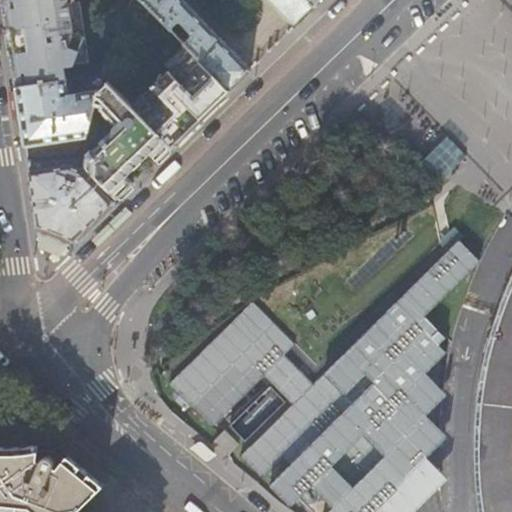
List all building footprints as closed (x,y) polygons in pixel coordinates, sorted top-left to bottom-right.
[(85,53),(79,9),(73,9),(72,0),(2,0),(11,50),(16,87),(66,80),(62,56),(85,53)] [(141,0),(178,38),(185,31),(188,31),(190,35),(193,40),(197,43),(202,45),(202,50),(196,56),(229,90),(250,69),(181,0),(269,0),(294,26),(315,6),(309,0),(141,0)] [(393,79),(504,191),(511,183),(511,16),(496,0),(464,0),(417,46),(422,51),(393,79)] [(202,116),(229,90),(196,56),(184,44),(162,66),(167,71),(163,74),(159,73),(158,79),(152,84),(153,85),(132,106),(171,146),(202,116)] [(101,75),(89,76),(91,92),(69,95),(66,80),(16,87),(21,117),(25,145),(87,137),(87,135),(91,120),(95,103),(98,94),(102,76),(101,75)] [(98,94),(95,103),(102,105),(101,108),(117,124),(115,130),(88,156),(88,166),(118,197),(132,184),(123,174),(128,168),(134,169),(142,160),(142,155),(148,149),(157,160),(171,146),(132,106),(109,83),(98,94)] [(91,120),(87,135),(97,137),(101,122),(91,120)] [(468,157),(449,138),(424,163),(446,177),(468,157)] [(82,170),(88,166),(81,159),(27,161),(32,194),(37,226),(55,231),(65,236),(73,241),(112,203),(82,170)] [(76,511),(104,485),(94,477),(84,469),(67,455),(57,467),(55,466),(55,459),(53,457),(51,456),(48,454),(46,454),(42,455),(40,456),(38,455),(40,442),(35,444),(26,446),(13,445),(0,444),(0,511),(76,511)]
